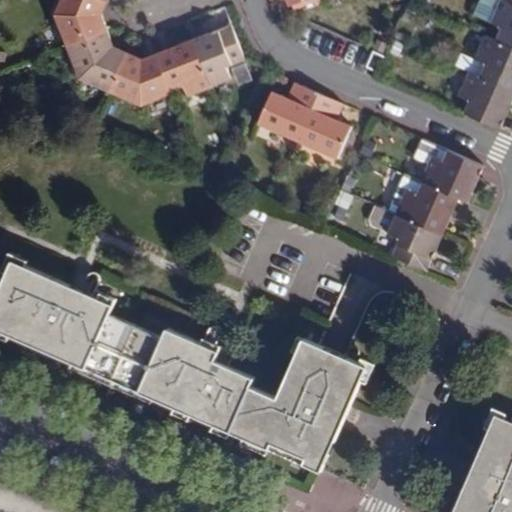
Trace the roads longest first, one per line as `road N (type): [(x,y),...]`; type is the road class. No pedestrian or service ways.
road 1 (residential): [(387,511),(511,209)]
road 2 (residential): [(511,153),(386,89),(282,51),(253,0)]
road 3 (tertiary): [(0,413),(221,511)]
